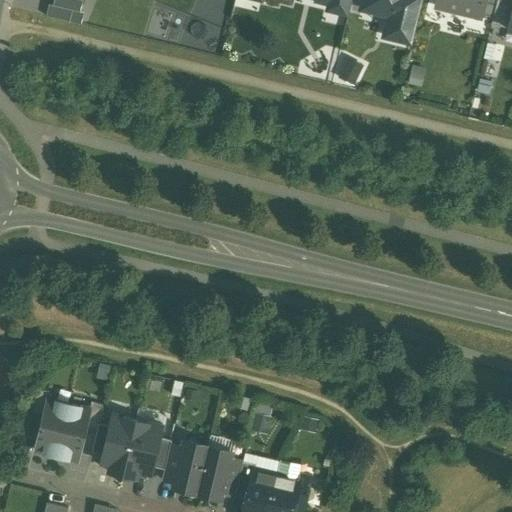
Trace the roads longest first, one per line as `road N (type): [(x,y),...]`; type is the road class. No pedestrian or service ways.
road 1 (secondary): [(1,189),(511,318)]
road 2 (track): [(511,250),(27,125)]
road 3 (residential): [(0,475),(138,506),(137,511)]
